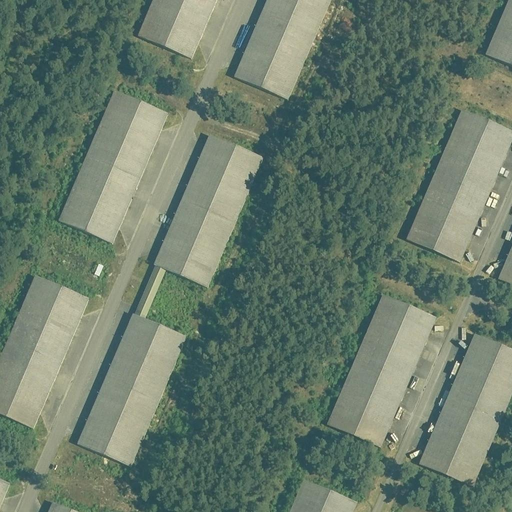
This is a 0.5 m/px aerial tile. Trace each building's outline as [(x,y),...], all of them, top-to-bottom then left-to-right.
[(154,0),(136,44),(188,66),(216,0),(154,0)] [(263,0),(230,80),(286,104),(329,0),(263,0)] [(511,0),(510,0),(485,61),(511,72),(511,0)] [(59,221),(112,244),(168,116),(115,93),(59,221)] [(404,242),(457,265),(511,141),(511,133),(463,112),(404,242)] [(151,271),(209,295),(265,160),(207,136),(151,271)] [(511,248),(498,281),(511,286),(511,248)] [(0,423),(33,438),(89,305),(34,282),(0,362),(0,423)] [(322,433),(378,456),(435,322),(379,298),(322,433)] [(75,452),(133,476),(189,343),(131,318),(75,452)] [(416,467),(475,491),(511,398),(511,355),(468,338),(416,467)] [(289,511),(354,511),(357,508),(302,483),(289,511)] [(0,511),(11,490),(0,485),(0,511)]
